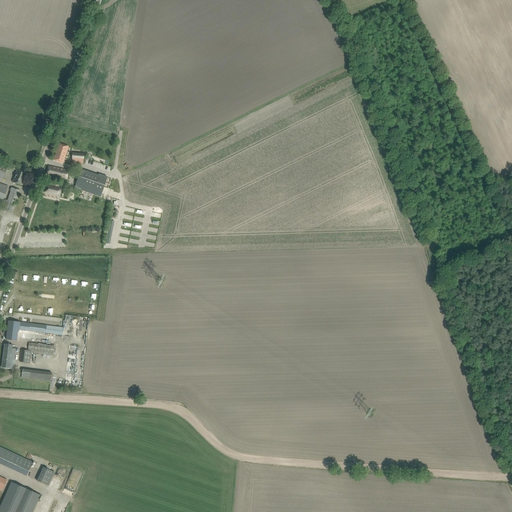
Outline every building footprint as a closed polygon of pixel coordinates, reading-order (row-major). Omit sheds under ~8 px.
[(54,160),(58,161),(63,163),(68,146),(59,143),(54,160)] [(72,159),(72,164),(83,165),(84,154),(72,153),(72,159)] [(47,174),(52,175),(67,179),(68,170),(49,166),(47,174)] [(17,170),(13,182),(22,185),(26,173),(17,170)] [(80,170),(74,187),(75,188),(74,190),(78,192),(78,189),(99,197),(106,177),(98,174),(97,176),(94,184),(86,181),(89,173),(80,170)] [(0,183),(0,201),(3,202),(8,186),(0,183)] [(47,186),(46,191),(58,194),(59,189),(47,186)] [(12,188),(7,201),(5,200),(2,209),(13,212),(20,190),(12,188)] [(17,341),(18,329),(62,335),(63,328),(20,322),(8,321),(6,339),(17,341)] [(29,363),(30,353),(52,355),(53,346),(29,343),(28,350),(21,350),(19,362),(29,363)] [(12,345),(9,344),(4,344),(2,367),(12,369),(13,364),(14,364),(14,359),(16,349),(12,348),(12,345)] [(23,378),(53,381),(53,374),(24,371),(23,378)] [(0,464),(27,476),(33,462),(0,446),(0,464)] [(38,481),(50,486),(56,471),(45,466),(38,481)] [(12,482),(0,509),(0,511),(32,511),(40,495),(12,482)]
